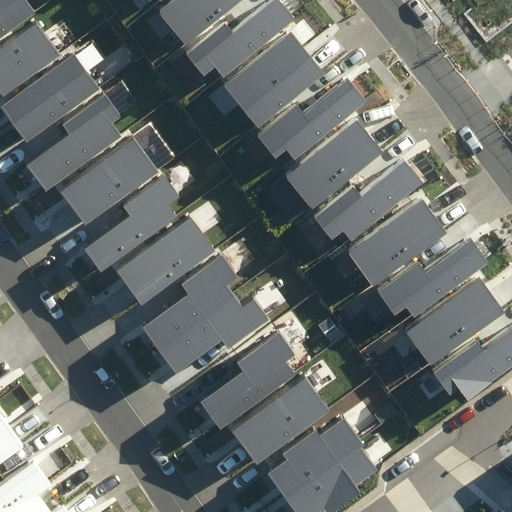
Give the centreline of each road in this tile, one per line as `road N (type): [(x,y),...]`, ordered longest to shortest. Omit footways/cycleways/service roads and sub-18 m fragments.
road 1 (residential): [(0,254),(182,511)]
road 2 (residential): [(392,511),(432,484),(473,430),(511,402)]
road 3 (residential): [(366,0),(455,114)]
